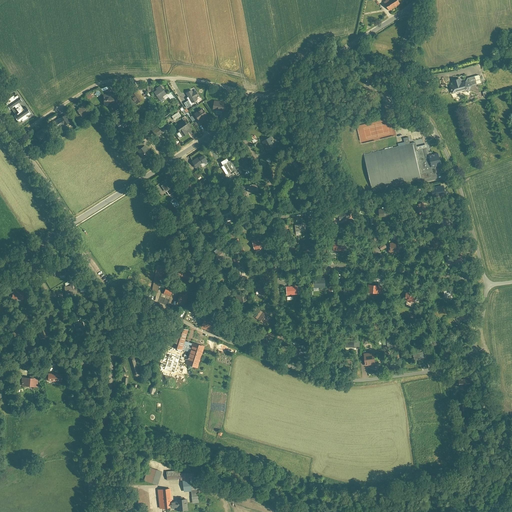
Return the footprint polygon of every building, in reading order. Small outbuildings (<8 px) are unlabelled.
[(389,11),(400,5),(397,0),(389,0),(384,3),(389,11)] [(430,36),(433,44),(440,42),(451,48),(476,40),(482,31),(477,17),(489,13),(486,4),(483,5),(483,8),(480,9),(477,3),(469,0),(458,0),(457,0),(456,0),(448,0),(446,4),(434,24),(436,25),(430,36)] [(386,76),(378,71),(375,77),(383,82),(386,76)] [(363,78),(363,81),(365,83),(368,84),(371,83),(372,81),(372,78),(371,75),(368,75),(365,75),(363,78)] [(472,86),(476,85),(475,77),(459,81),(459,80),(452,81),(453,85),(449,86),(451,95),(464,91),(468,93),(472,86)] [(160,85),(153,90),(159,99),(166,94),(160,85)] [(131,94),(137,103),(144,98),(138,89),(131,94)] [(192,89),(186,92),(192,102),(197,99),(196,97),(199,95),(196,90),(194,92),(192,89)] [(14,115),(19,121),(31,114),(26,107),(24,109),(20,102),(21,101),(16,93),(8,98),(8,100),(5,101),(10,109),(12,108),(16,114),(14,115)] [(104,104),(113,103),(113,94),(104,94),(104,104)] [(214,101),(212,110),(224,112),(226,104),(214,101)] [(76,110),(80,117),(88,112),(84,106),(76,110)] [(199,122),(209,117),(203,108),(193,114),(199,122)] [(179,112),(172,116),(175,120),(181,116),(179,112)] [(118,122),(122,128),(134,120),(130,114),(118,122)] [(52,123),(56,129),(66,123),(62,117),(52,123)] [(186,130),(190,128),(185,121),(174,128),(181,138),(188,133),(186,130)] [(161,124),(153,129),(157,136),(165,130),(161,124)] [(35,133),(40,141),(48,136),(43,128),(35,133)] [(272,138),(264,142),(266,146),(268,145),(270,149),(276,146),(272,138)] [(418,151),(416,143),(411,144),(420,181),(438,177),(436,165),(433,166),(430,154),(428,154),(427,149),(418,151)] [(411,144),(363,155),(372,192),(420,181),(411,144)] [(142,159),(150,154),(144,146),(136,151),(142,159)] [(442,164),(439,152),(430,154),(433,166),(436,165),(442,164)] [(204,155),(201,157),(200,156),(193,161),(197,167),(208,160),(204,155)] [(231,160),(225,164),(227,168),(229,167),(235,177),(242,173),(235,162),(233,163),(231,160)] [(294,164),(288,168),(291,173),(292,172),(294,174),(298,171),(294,164)] [(189,177),(186,179),(187,181),(185,183),(190,191),(196,187),(189,177)] [(175,184),(171,186),(168,181),(163,184),(170,195),(177,191),(174,188),(176,186),(175,184)] [(257,183),(248,185),(249,190),(255,188),(256,191),(259,190),(257,183)] [(443,184),(433,188),(435,195),(446,192),(443,184)] [(299,185),(292,189),(296,196),(304,192),(299,185)] [(423,207),(419,208),(421,215),(427,213),(425,206),(423,207)] [(393,207),(379,208),(379,216),(394,215),(393,207)] [(342,212),(338,213),(340,223),(347,221),(346,218),(351,216),(348,208),(342,209),(342,212)] [(231,213),(222,215),(224,222),(233,219),(231,213)] [(448,224),(453,222),(451,215),(443,217),(444,222),(441,223),(442,226),(449,225),(448,224)] [(199,216),(193,218),(196,226),(202,224),(199,216)] [(437,237),(431,238),(432,248),(440,247),(439,241),(443,240),(442,234),(436,235),(437,237)] [(259,240),(253,242),(255,248),(260,246),(261,249),(265,248),(263,243),(261,244),(259,240)] [(344,243),(335,242),(334,251),(344,251),(344,243)] [(401,243),(390,243),(390,252),(401,252),(401,243)] [(220,246),(214,251),(217,253),(213,257),(216,261),(226,253),(220,246)] [(453,257),(451,258),(452,262),(452,264),(463,261),(462,255),(453,257)] [(54,267),(55,277),(67,275),(65,266),(54,267)] [(325,278),(314,279),(314,287),(319,287),(319,283),(325,283),(325,278)] [(264,279),(258,280),(260,293),(267,291),(264,279)] [(380,285),(369,285),(369,293),(379,293),(380,285)] [(298,286),(286,287),(287,294),(299,293),(298,286)] [(354,287),(345,286),(345,291),(348,292),(348,295),(354,295),(354,287)] [(12,299),(24,300),(24,291),(13,290),(12,299)] [(247,292),(236,295),(237,301),(241,300),(242,302),(250,300),(247,292)] [(416,293),(407,292),(406,301),(416,301),(416,293)] [(187,298),(178,295),(175,304),(184,306),(187,298)] [(273,317),(262,310),(257,318),(267,325),(273,317)] [(469,316),(460,312),(457,318),(467,322),(469,316)] [(218,322),(204,317),(201,326),(215,331),(218,322)] [(74,324),(75,329),(85,326),(83,319),(78,321),(79,323),(74,324)] [(47,325),(37,328),(40,338),(50,335),(47,325)] [(197,369),(204,347),(185,342),(188,330),(176,326),(172,344),(171,348),(175,349),(182,351),(183,345),(190,347),(184,365),(189,366),(197,369)] [(24,337),(22,334),(19,328),(11,334),(15,339),(18,337),(20,340),(24,337)] [(459,335),(467,338),(469,333),(461,330),(459,335)] [(275,333),(267,331),(265,339),(273,342),(275,333)] [(435,340),(435,339),(431,338),(431,347),(436,347),(437,345),(442,345),(442,341),(435,340)] [(307,344),(295,345),(296,351),(300,351),(300,353),(307,353),(307,350),(308,350),(307,344)] [(135,360),(128,362),(133,378),(140,376),(135,360)] [(56,373),(54,373),(53,375),(50,374),(49,377),(50,379),(53,380),(54,383),(59,383),(59,381),(61,378),(60,375),(56,374),(56,373)] [(37,376),(31,375),(31,378),(23,378),(22,383),(23,383),(23,385),(36,386),(37,376)] [(457,380),(457,388),(470,388),(469,379),(457,380)] [(461,407),(463,414),(475,412),(473,404),(461,407)] [(148,467),(144,483),(157,486),(161,471),(148,467)] [(166,472),(166,480),(192,480),(191,471),(166,472)] [(187,500),(175,500),(175,503),(170,503),(169,489),(156,490),(157,510),(170,509),(170,508),(175,507),(175,511),(188,511),(187,500)]
